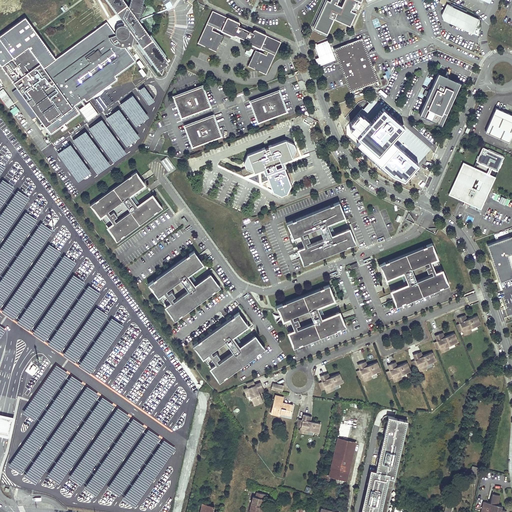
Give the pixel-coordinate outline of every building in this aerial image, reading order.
[(114,77),(134,62),(121,45),(123,43),(124,43),(124,44),(125,44),(126,44),(127,43),(127,44),(130,48),(134,38),(161,75),(164,68),(168,65),(166,63),(167,62),(149,36),(141,33),(140,34),(139,32),(142,31),(139,25),(138,22),(146,9),(138,3),(139,0),(144,2),(144,0),(130,0),(127,10),(122,0),(106,0),(123,23),(120,28),(118,27),(116,32),(121,38),(118,40),(105,23),(56,59),(43,68),(27,48),(0,67),(49,134),(78,113),(73,106),(83,99),(85,103),(116,80),(114,77)] [(119,21),(103,0),(66,27),(73,36),(108,10),(117,23),(119,21)] [(329,0),(326,0),(326,2),(314,27),(327,33),(334,18),(350,25),(356,12),(351,10),(352,8),(354,9),(358,2),(356,1),(355,0),(358,0),(361,1),(361,0),(330,0),(329,0)] [(479,19),(450,6),(444,19),(472,33),(479,19)] [(49,9),(34,19),(38,25),(53,15),(49,9)] [(233,20),(212,11),(197,44),(216,52),(223,36),(212,31),(214,28),(232,36),(235,36),(247,41),(249,44),(267,52),(265,55),(254,50),(247,66),(266,75),(280,42),(259,33),(259,35),(249,30),(248,32),(246,31),(245,32),(243,31),(243,30),(241,29),(242,27),(232,23),(233,20)] [(25,18),(0,35),(0,66),(0,67),(27,48),(43,68),(56,59),(25,18)] [(141,33),(149,36),(141,25),(141,23),(140,22),(139,25),(142,31),(139,32),(140,34),(141,33)] [(364,41),(335,51),(350,95),(379,84),(364,41)] [(450,103),(459,82),(438,72),(430,89),(426,96),(418,113),(440,123),(450,103)] [(202,85),(173,96),(181,117),(194,112),(193,111),(197,109),(198,111),(210,106),(202,85)] [(154,101),(144,86),(138,91),(149,105),(154,101)] [(0,97),(8,108),(14,103),(3,88),(0,90),(0,97)] [(250,101),(258,122),(287,111),(279,90),(266,95),(267,97),(263,98),(263,96),(250,101)] [(148,116),(133,95),(120,105),(136,125),(148,116)] [(381,164),(394,176),(398,172),(396,170),(402,164),(404,165),(408,161),(394,149),(394,150),(378,135),(380,133),(391,121),(363,97),(354,107),(351,111),(367,126),(354,140),(381,164)] [(88,121),(98,114),(90,102),(79,108),(88,121)] [(345,107),(351,111),(354,107),(349,103),(345,107)] [(14,115),(19,111),(16,106),(10,110),(14,115)] [(119,109),(106,118),(126,146),(139,136),(119,109)] [(511,115),(496,109),(486,132),(509,142),(511,135),(511,115)] [(184,125),(192,146),(221,136),(213,115),(201,119),(201,121),(198,122),(197,121),(184,125)] [(101,119),(88,128),(113,162),(126,153),(101,119)] [(86,130),(73,140),(97,174),(110,164),(86,130)] [(262,149),(249,154),(244,163),(246,168),(254,171),(263,168),(265,174),(267,173),(273,191),(281,194),(287,192),(291,184),(284,167),(282,161),(283,160),(292,157),(296,149),(294,143),(285,140),(271,145),(269,146),(269,147),(265,149),(265,147),(262,148),(262,149)] [(70,144),(57,153),(78,181),(91,171),(70,144)] [(504,158),(483,149),(477,163),(489,168),(492,170),(498,172),(504,158)] [(161,160),(167,171),(174,167),(167,156),(161,160)] [(193,175),(187,160),(183,161),(189,177),(193,175)] [(462,162),(448,194),(463,201),(461,205),(462,205),(464,201),(479,208),(494,177),(490,175),(492,170),(489,168),(487,174),(462,162)] [(136,171),(89,205),(93,209),(99,217),(105,214),(112,224),(107,228),(114,237),(116,242),(162,207),(158,204),(152,195),(137,206),(129,196),(144,185),(138,176),(136,171)] [(0,208),(15,187),(3,179),(0,182),(0,208)] [(0,239),(29,198),(17,190),(0,213),(0,239)] [(339,198),(286,220),(293,237),(299,234),(302,243),(296,245),(303,264),(356,242),(349,224),(332,232),(327,220),(345,213),(339,198)] [(0,272),(37,220),(26,212),(0,248),(0,272)] [(0,304),(52,231),(41,222),(0,280),(0,304)] [(511,235),(486,244),(499,282),(511,277),(511,268),(507,254),(511,252),(511,235)] [(394,301),(395,306),(448,284),(445,280),(441,270),(435,272),(430,260),(436,258),(432,247),(432,242),(378,264),(381,268),(385,278),(402,271),(407,284),(390,290),(394,301)] [(13,319),(60,252),(49,244),(2,311),(13,319)] [(170,303),(165,307),(171,316),(173,321),(220,287),(216,283),(210,275),(195,285),(187,275),(202,264),(196,255),(194,250),(147,285),(151,288),(157,297),(162,293),(170,303)] [(28,330),(75,262),(64,254),(17,322),(28,330)] [(44,341),(85,282),(73,274),(32,333),(44,341)] [(275,306),(278,310),(282,320),(288,318),(293,330),(287,332),(291,342),(292,347),(346,326),(343,322),(338,311),(321,318),(316,306),(333,299),(329,289),(329,284),(275,306)] [(59,352),(100,293),(88,285),(48,344),(59,352)] [(107,315),(96,307),(63,354),(74,362),(107,315)] [(239,312),(192,346),(196,349),(202,358),(207,354),(215,365),(210,369),(216,378),(218,382),(232,372),(265,348),(261,345),(255,336),(240,347),(232,336),(247,326),(240,317),(239,312)] [(464,334),(469,332),(467,329),(476,326),(480,324),(476,315),(466,319),(464,320),(462,315),(457,317),(459,322),(463,330),(464,334)] [(123,326),(111,318),(78,365),(90,373),(123,326)] [(437,340),(440,348),(442,352),(446,350),(445,347),(453,343),(457,342),(454,333),(444,336),(441,337),(440,333),(435,335),(437,340)] [(423,365),(431,362),(435,360),(432,351),(422,355),(419,356),(418,352),(413,354),(415,359),(418,367),(420,371),(424,369),(423,365)] [(365,380),(369,378),(368,375),(376,372),(380,370),(376,361),(367,365),(364,366),(362,362),(358,364),(360,369),(363,376),(365,380)] [(399,379),(398,376),(406,372),(410,371),(406,362),(397,366),(394,367),(392,362),(387,364),(390,369),(393,377),(394,381),(399,379)] [(67,372),(55,364),(22,412),(34,420),(67,372)] [(330,387),(339,384),(343,382),(339,373),(329,377),(327,378),(325,373),(320,375),(322,381),(325,388),(327,392),(332,390),(330,387)] [(21,473),(84,384),(72,375),(9,465),(21,473)] [(263,401),(259,391),(258,388),(262,387),(260,382),(255,384),(248,387),(244,389),(246,393),(249,392),(252,400),(254,404),(263,401)] [(271,390),(282,392),(284,386),(272,383),(271,390)] [(36,484),(99,395),(87,386),(24,476),(36,484)] [(293,405),(283,402),(284,397),(275,395),(271,413),(280,415),(280,413),(291,415),(293,405)] [(114,405),(102,396),(47,475),(59,483),(114,405)] [(82,482),(129,415),(117,407),(70,474),(82,482)] [(12,417),(0,414),(0,431),(9,433),(12,417)] [(303,420),(299,420),(298,426),(300,427),(299,430),(300,430),(300,433),(314,435),(314,432),(319,433),(321,423),(311,421),(312,416),(303,415),(303,420)] [(373,471),(363,511),(383,511),(384,510),(392,479),(397,480),(411,423),(390,418),(377,473),(373,471)] [(97,494),(144,427),(133,419),(86,486),(97,494)] [(119,496),(160,437),(148,429),(107,488),(119,496)] [(134,506),(175,447),(164,439),(123,498),(134,506)] [(347,479),(355,443),(338,439),(330,475),(321,473),(319,479),(328,481),(330,475),(347,479)] [(480,468),(473,466),(470,475),(473,475),(471,483),(475,484),(480,468)] [(253,496),(249,511),(261,511),(263,504),(264,498),(267,499),(268,494),(263,493),(257,492),(255,496),(253,496)] [(490,503),(483,502),(480,511),(504,511),(505,510),(501,509),(502,506),(497,505),(499,495),(492,494),(490,503)] [(451,511),(454,502),(447,500),(444,511),(451,511)] [(200,511),(212,511),(214,506),(203,503),(200,511)]
